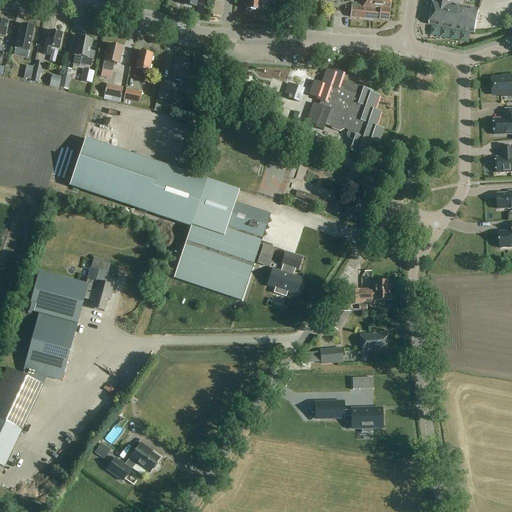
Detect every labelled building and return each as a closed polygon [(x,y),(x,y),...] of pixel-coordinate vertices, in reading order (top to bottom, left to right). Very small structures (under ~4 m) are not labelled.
[(265,3),(265,0),(246,0),(246,9),(247,9),(249,11),(252,12),(253,9),(259,10),(260,3),(265,3)] [(389,19),(390,0),(364,0),(364,7),(352,6),(350,18),(386,21),(389,19)] [(453,5),(454,0),(436,0),(437,1),(434,1),(429,24),(474,34),(479,10),(453,5)] [(18,33),(13,55),(27,58),(33,28),(21,25),(19,34),(18,33)] [(46,39),(43,54),(49,55),(51,48),(58,50),(62,34),(49,31),(48,39),(46,39)] [(91,67),(95,50),(89,49),(91,40),(79,38),(72,65),(80,67),(80,65),(91,67)] [(115,47),(109,45),(107,55),(105,54),(102,70),(112,72),(114,64),(118,65),(122,48),(121,48),(121,47),(116,46),(115,47)] [(149,73),(153,56),(140,53),(135,77),(143,79),(145,72),(149,73)] [(185,60),(186,59),(183,58),(183,60),(176,59),(174,69),(173,68),(173,76),(172,84),(161,82),(157,100),(163,101),(165,90),(175,92),(177,85),(181,85),(182,77),(186,78),(188,61),(185,60)] [(38,83),(42,62),(35,61),(31,81),(38,83)] [(4,62),(3,75),(15,76),(16,62),(4,62)] [(290,64),(255,64),(254,76),(290,76),(290,64)] [(67,90),(71,70),(64,68),(59,89),(67,90)] [(91,84),(94,72),(82,70),(80,81),(91,84)] [(376,111),(381,96),(374,94),(375,92),(364,89),(342,81),(344,73),(335,70),(334,73),(326,70),(321,83),(314,81),(309,95),(316,98),(316,100),(321,102),(319,106),(314,104),(308,123),(316,126),(315,128),(325,131),(327,125),(333,127),(334,130),(341,132),(344,131),(345,129),(349,131),(347,135),(348,139),(353,140),(349,151),(359,154),(359,153),(367,155),(372,142),(379,144),(384,129),(377,127),(382,113),(376,111)] [(58,89),(61,77),(51,75),(49,87),(58,89)] [(511,96),(511,75),(506,75),(506,78),(492,78),(493,95),(507,95),(508,97),(511,96)] [(299,103),(304,89),(287,83),(282,97),(299,103)] [(103,96),(120,100),(123,88),(106,84),(103,96)] [(139,104),(141,92),(126,88),(123,100),(139,104)] [(227,109),(228,104),(226,103),(228,93),(215,91),(212,106),(227,109)] [(169,113),(179,106),(174,99),(164,106),(169,113)] [(511,109),(505,110),(506,119),(494,120),(495,136),(511,134),(511,109)] [(293,128),(299,112),(293,110),(287,126),(293,128)] [(161,165),(102,146),(88,141),(85,140),(68,188),(144,213),(151,194),(154,183),(155,182),(157,176),(161,165)] [(511,147),(501,148),(502,158),(496,158),(497,173),(498,173),(499,174),(503,174),(504,173),(511,172),(511,147)] [(511,193),(498,194),(499,210),(511,209),(511,193)] [(173,279),(241,301),(270,215),(233,202),(225,225),(195,215),(186,242),(173,279)] [(499,249),(511,248),(511,223),(511,224),(511,231),(498,232),(499,249)] [(282,264),(282,265),(283,265),(290,268),(295,269),(298,270),(301,259),(293,256),(286,254),(285,254),(282,264)] [(273,271),(268,285),(275,288),(274,291),(286,296),(288,292),(295,295),(301,280),(293,277),(293,275),(288,273),(287,275),(280,273),(273,271)] [(86,284),(38,272),(28,310),(38,313),(23,369),(24,370),(22,375),(6,368),(0,381),(0,466),(4,469),(21,431),(47,376),(61,380),(84,298),(93,301),(91,308),(103,311),(106,300),(109,301),(113,286),(99,283),(87,280),(86,284)] [(350,305),(360,305),(360,300),(390,299),(389,282),(372,282),(372,290),(349,291),(350,305)] [(244,304),(264,309),(268,293),(248,288),(244,304)] [(335,314),(328,324),(337,331),(345,320),(335,314)] [(386,349),(385,331),(375,332),(375,335),(369,336),(369,333),(359,334),(360,351),(386,349)] [(306,354),(301,361),(301,364),(320,362),(320,365),(342,363),(341,348),(319,350),(319,353),(306,354)] [(343,403),(315,404),(315,420),(343,419),(343,418),(350,418),(351,431),(359,431),(360,431),(361,431),(364,431),(373,431),(377,430),(383,430),(383,420),(382,418),(382,417),(382,408),(350,409),(350,411),(343,411),(343,403)] [(72,422),(79,427),(90,412),(83,407),(72,422)] [(157,465),(156,463),(159,459),(148,451),(149,450),(140,444),(125,466),(115,459),(107,471),(123,482),(135,464),(149,474),(152,470),(154,469),(157,465)] [(101,445),(94,455),(104,462),(111,452),(101,445)] [(51,486),(55,477),(45,474),(42,483),(51,486)]
